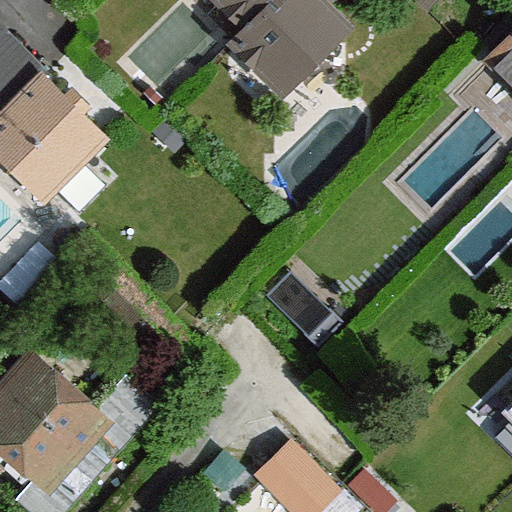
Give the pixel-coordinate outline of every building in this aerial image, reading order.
[(225,0),(251,25),(276,0),(225,0)] [(331,8),(322,0),(276,0),(251,25),(237,40),(286,91),(350,27),(331,8)] [(440,0),(420,0),(430,10),(440,0)] [(0,22),(0,40),(9,31),(0,22)] [(51,71),(9,31),(0,40),(0,94),(14,109),(45,76),(51,71)] [(511,36),(493,56),(511,75),(511,36)] [(14,109),(0,123),(0,149),(47,195),(103,136),(45,76),(14,109)] [(196,339),(155,297),(128,324),(170,365),(196,339)] [(33,359),(0,397),(0,431),(45,471),(95,414),(33,359)] [(95,414),(45,471),(21,498),(36,511),(65,511),(163,402),(130,374),(95,414)] [(315,511),(340,488),(296,442),(263,474),(300,511),(315,511)]
